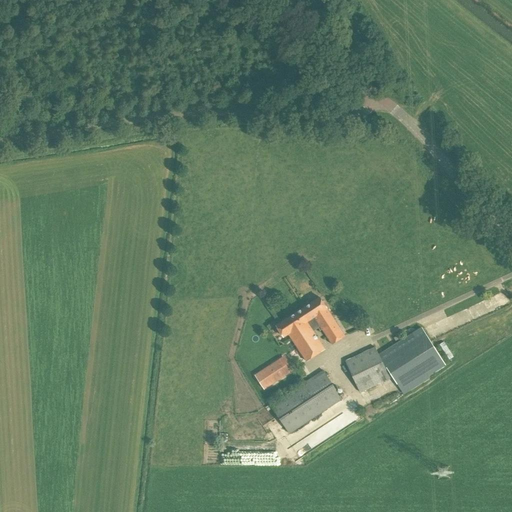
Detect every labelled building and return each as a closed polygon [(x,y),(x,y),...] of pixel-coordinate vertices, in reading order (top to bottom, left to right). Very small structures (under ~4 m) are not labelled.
[(300,311),(281,323),(291,339),(306,361),(325,349),(313,331),(318,328),(320,331),(322,329),(332,345),(345,336),(337,323),(320,298),(300,311)] [(422,327),(378,355),(397,384),(422,368),(440,356),(422,327)] [(361,392),(389,378),(383,366),(375,347),(346,361),(355,380),(355,379),(361,392)] [(264,390),(288,374),(278,360),(254,375),(264,390)] [(289,434),(342,399),(323,370),(270,405),(289,434)] [(354,424),(364,418),(356,407),(347,413),(354,424)]
